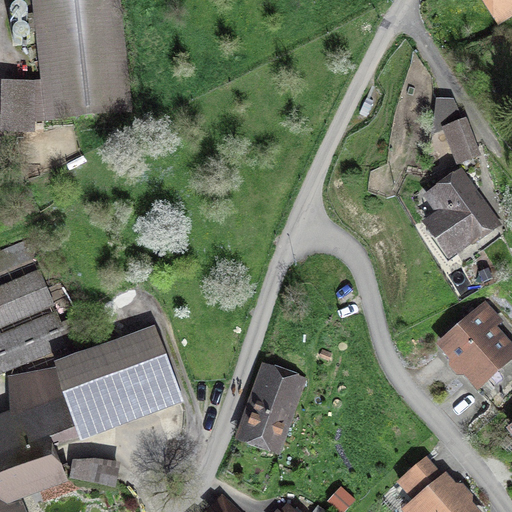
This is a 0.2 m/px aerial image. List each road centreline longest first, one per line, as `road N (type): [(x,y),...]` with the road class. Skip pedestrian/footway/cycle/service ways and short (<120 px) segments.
road 1 (residential): [(508,511),(388,361),(360,264),(299,217)]
road 2 (residential): [(193,511),(299,217)]
road 3 (residential): [(299,217),(400,11)]
road 4 (residential): [(400,11),(508,164)]
